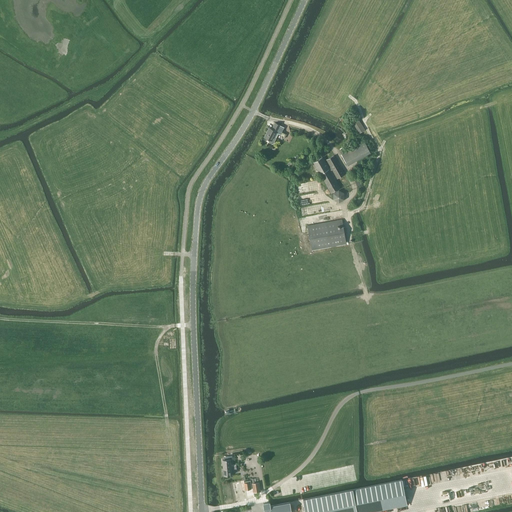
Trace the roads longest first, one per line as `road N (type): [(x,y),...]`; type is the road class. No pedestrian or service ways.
road 1 (tertiary): [(202,511),(192,326),(197,204),(253,111),(304,0)]
road 2 (unclassified): [(202,511),(254,500),(302,467),(347,398),(511,364)]
road 3 (track): [(0,318),(192,326)]
